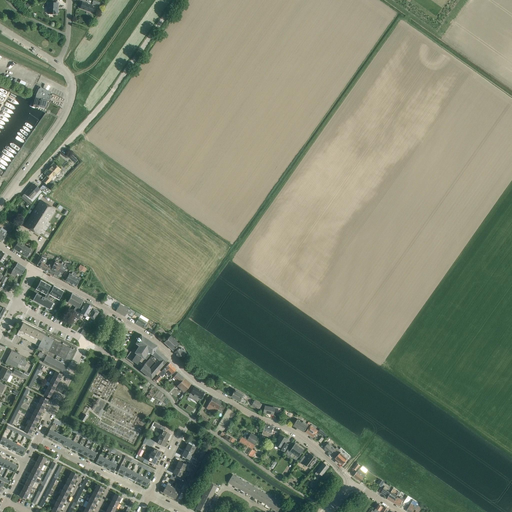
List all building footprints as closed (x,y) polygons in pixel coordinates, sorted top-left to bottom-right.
[(57,3),(48,2),(48,14),(57,14),(57,13),(58,12),(58,11),(57,10),(57,3)] [(82,2),(80,8),(90,12),(93,5),(82,2)] [(38,106),(41,106),(45,107),(48,97),(50,98),(51,95),(52,95),(52,94),(52,93),(40,87),(36,96),(40,98),(38,106)] [(42,181),(49,187),(54,182),(53,181),(63,171),(57,166),(53,163),(50,166),(51,167),(45,174),(47,176),(42,181)] [(21,197),(29,205),(42,191),(33,184),(21,197)] [(25,225),(29,228),(39,234),(55,209),(45,203),(41,200),(25,225)] [(20,238),(16,243),(14,248),(24,254),(23,255),(27,257),(28,254),(30,255),(32,251),(34,248),(31,246),(30,248),(24,244),(25,242),(20,238)] [(34,264),(39,266),(43,258),(44,258),(46,256),(42,254),(41,256),(39,256),(34,264)] [(38,267),(48,273),(52,266),(49,264),(48,266),(47,266),(43,264),(46,259),(44,258),(43,258),(39,266),(38,267)] [(20,275),(21,274),(21,273),(25,268),(17,262),(12,270),(10,274),(15,276),(17,273),(20,275)] [(48,273),(52,275),(55,269),(58,270),(61,265),(54,262),(52,266),(48,273)] [(55,269),(52,275),(57,278),(58,275),(61,277),(63,272),(66,267),(61,265),(58,270),(55,269)] [(76,273),(72,271),(70,274),(69,273),(65,280),(75,286),(79,279),(74,276),(76,273)] [(32,300),(49,309),(53,302),(50,300),(52,296),(59,300),(64,291),(53,285),(49,292),(47,291),(51,286),(40,280),(34,291),(36,293),(32,300)] [(73,310),(76,312),(79,307),(81,304),(83,299),(72,293),(69,298),(67,302),(73,305),(74,306),(75,306),(73,310)] [(116,310),(116,311),(124,316),(127,312),(128,312),(127,314),(132,316),(135,312),(130,309),(129,310),(128,309),(120,304),(116,302),(115,304),(114,305),(112,308),(116,310)] [(82,313),(86,316),(87,315),(92,307),(91,306),(89,305),(88,305),(85,303),(83,306),(81,309),(79,307),(76,312),(74,317),(78,319),(82,313)] [(87,315),(86,316),(85,318),(88,320),(89,317),(94,320),(98,312),(93,308),(90,312),(88,316),(87,315)] [(148,320),(140,315),(135,323),(143,328),(145,324),(146,322),(148,320)] [(44,333),(23,322),(16,334),(38,345),(44,333)] [(43,362),(62,372),(74,349),(70,348),(71,346),(44,333),(38,345),(36,350),(40,351),(37,356),(41,358),(42,355),(45,356),(43,362)] [(152,354),(156,348),(157,345),(141,334),(139,338),(138,337),(136,339),(137,340),(135,343),(139,346),(134,352),(136,354),(132,361),(137,364),(139,361),(141,362),(144,358),(145,358),(147,359),(150,355),(148,354),(149,354),(149,353),(149,352),(152,354)] [(172,350),(173,350),(174,351),(174,350),(174,349),(179,344),(170,335),(167,338),(164,342),(172,350)] [(140,370),(151,378),(155,374),(157,375),(160,371),(159,370),(165,363),(168,359),(156,348),(152,354),(153,354),(143,366),(140,370)] [(174,352),(178,357),(182,354),(183,354),(186,353),(183,349),(182,350),(181,348),(179,349),(179,348),(174,352)] [(5,362),(16,368),(18,363),(22,366),(24,367),(27,362),(25,361),(26,358),(16,353),(11,350),(11,351),(10,351),(8,353),(10,354),(7,358),(8,358),(8,359),(6,362),(5,362)] [(161,371),(155,379),(157,381),(161,378),(165,373),(169,377),(173,373),(176,369),(170,363),(161,371)] [(0,374),(0,378),(3,380),(6,381),(11,371),(3,367),(1,371),(2,371),(0,374)] [(12,373),(26,380),(28,376),(23,373),(23,374),(14,369),(12,373)] [(56,371),(53,377),(59,380),(62,374),(56,371)] [(175,375),(173,377),(176,380),(175,381),(178,384),(177,386),(184,392),(187,389),(189,386),(191,384),(178,372),(175,375)] [(53,377),(50,383),(56,386),(59,380),(53,377)] [(50,383),(47,389),(53,392),(56,386),(50,383)] [(205,392),(194,386),(188,397),(199,403),(205,392)] [(44,395),(45,395),(50,397),(53,392),(47,389),(44,395)] [(235,390),(234,392),(231,396),(236,399),(240,402),(242,397),(244,394),(235,390)] [(23,394),(20,400),(23,401),(25,398),(26,399),(25,401),(27,402),(29,398),(26,396),(23,394)] [(39,402),(45,405),(48,399),(42,396),(39,402)] [(212,396),(210,401),(206,408),(215,413),(222,402),(212,396)] [(252,405),(255,406),(259,409),(262,404),(258,402),(254,400),(252,405)] [(36,408),(42,411),(45,405),(39,402),(36,408)] [(265,406),(264,411),(269,413),(269,414),(274,415),(275,408),(265,406)] [(33,414),(39,417),(42,411),(36,408),(33,414)] [(30,420),(36,423),(39,417),(33,414),(30,420)] [(209,421),(202,416),(199,420),(206,425),(209,421)] [(297,420),(296,421),(293,425),(304,432),(307,428),(308,425),(303,421),(302,423),(299,421),(299,420),(298,419),(297,420)] [(27,426),(33,428),(36,423),(30,420),(27,426)] [(162,430),(159,436),(167,440),(170,434),(164,431),(165,428),(155,423),(153,426),(162,430)] [(265,424),(262,434),(270,437),(273,428),(274,427),(265,424)] [(310,425),(308,428),(305,432),(313,437),(316,433),(318,430),(310,425)] [(24,431),(30,434),(33,428),(27,426),(24,431)] [(46,435),(52,438),(55,432),(49,429),(46,435)] [(242,436),(240,441),(252,448),(255,444),(259,438),(251,433),(247,431),(246,433),(245,432),(243,434),(245,435),(243,437),(242,436)] [(52,438),(58,441),(61,435),(55,432),(52,438)] [(58,441),(64,444),(67,438),(61,435),(58,441)] [(288,439),(281,435),(275,443),(280,446),(279,447),(284,451),(288,444),(285,443),(288,439)] [(156,442),(159,444),(163,446),(167,440),(159,436),(156,442)] [(64,444),(70,447),(73,441),(67,438),(64,444)] [(5,445),(11,448),(14,442),(8,439),(5,445)] [(70,447),(76,450),(79,444),(73,441),(70,447)] [(11,448),(17,451),(20,445),(14,442),(11,448)] [(188,443),(185,449),(192,453),(195,447),(205,452),(206,449),(195,444),(194,446),(188,443)] [(290,451),(299,457),(304,450),(295,443),(290,451)] [(336,453),(338,450),(341,447),(338,445),(337,447),(335,449),(328,443),(325,446),(323,444),(321,446),(330,454),(333,451),(336,453)] [(76,450),(81,453),(85,447),(79,444),(76,450)] [(20,445),(17,451),(22,454),(25,448),(20,445)] [(81,453),(87,456),(90,450),(85,447),(81,453)] [(336,453),(334,455),(336,456),(335,458),(342,465),(350,456),(341,447),(339,449),(336,453)] [(153,448),(150,454),(158,458),(161,452),(153,448)] [(182,455),(186,458),(189,459),(192,453),(185,449),(183,452),(182,451),(180,454),(182,455)] [(90,450),(87,456),(93,459),(96,453),(90,450)] [(147,460),(150,461),(155,464),(158,458),(150,454),(147,460)] [(304,456),(299,462),(303,464),(304,463),(310,468),(317,459),(316,458),(317,457),(315,455),(313,456),(311,454),(308,457),(306,457),(304,456)] [(40,455),(37,461),(43,464),(46,458),(40,455)] [(98,457),(96,461),(102,464),(104,460),(105,458),(99,455),(98,457)] [(104,460),(102,464),(108,467),(110,463),(111,461),(105,458),(104,460)] [(8,468),(11,462),(5,459),(2,466),(8,468)] [(37,461),(34,466),(40,470),(43,464),(37,461)] [(110,463),(108,467),(113,470),(116,466),(117,464),(116,464),(111,461),(110,463)] [(179,461),(176,467),(183,471),(186,464),(179,461)] [(8,468),(14,471),(17,465),(11,462),(8,468)] [(324,462),(315,473),(317,474),(318,475),(319,473),(322,475),(329,467),(324,462)] [(117,471),(123,474),(126,468),(120,465),(117,471)] [(362,465),(357,472),(354,476),(360,481),(366,473),(365,472),(367,469),(362,465)] [(34,466),(31,472),(37,475),(40,470),(34,466)] [(176,467),(173,473),(175,474),(174,477),(177,478),(182,481),(183,478),(181,476),(183,471),(176,467)] [(123,474),(129,477),(132,471),(126,468),(123,474)] [(72,471),(68,477),(74,480),(78,474),(72,471)] [(129,477),(135,480),(138,474),(132,471),(129,477)] [(31,472),(28,478),(34,481),(37,475),(31,472)] [(135,480),(140,483),(144,477),(138,474),(135,480)] [(228,482),(234,486),(239,478),(233,474),(228,482)] [(68,477),(66,483),(72,486),(74,480),(68,477)] [(144,477),(140,483),(146,486),(150,480),(144,477)] [(28,478),(25,484),(31,487),(34,481),(28,478)] [(234,486),(241,489),(245,482),(239,478),(234,486)] [(206,489),(214,493),(217,486),(209,482),(206,489)] [(241,489),(247,493),(251,485),(245,482),(241,489)] [(66,483),(63,489),(68,492),(72,486),(66,483)] [(25,484),(22,490),(28,493),(31,487),(25,484)] [(95,489),(94,490),(100,493),(103,487),(97,484),(95,489)] [(163,492),(169,495),(172,488),(166,485),(163,492)] [(247,493),(253,497),(258,489),(251,485),(247,493)] [(387,499),(393,502),(397,496),(398,496),(400,492),(393,487),(390,492),(386,490),(387,488),(385,486),(380,493),(387,497),(387,499)] [(172,488),(169,495),(175,498),(179,491),(172,488)] [(63,489),(60,495),(65,498),(68,492),(63,489)] [(202,495),(210,499),(214,493),(206,489),(202,495)] [(253,497),(259,500),(264,493),(258,489),(253,497)] [(19,496),(25,499),(28,493),(22,490),(19,496)] [(94,490),(91,496),(97,499),(100,493),(94,490)] [(397,496),(393,502),(399,506),(403,500),(404,499),(400,497),(399,498),(397,497),(398,496),(401,492),(400,492),(398,496),(397,496)] [(115,493),(112,499),(118,502),(121,496),(115,493)] [(259,500),(266,504),(270,496),(264,493),(259,500)] [(60,495),(57,501),(62,504),(65,498),(60,495)] [(199,502),(207,506),(210,499),(202,495),(199,502)] [(91,496),(88,502),(94,505),(97,499),(91,496)] [(266,504),(272,508),(277,500),(270,496),(266,504)] [(112,499),(109,505),(116,508),(118,502),(112,499)] [(277,500),(272,508),(278,511),(283,504),(277,500)] [(54,506),(60,509),(62,504),(57,501),(54,506)] [(88,502),(85,507),(92,510),(94,505),(88,502)] [(196,508),(202,511),(203,511),(207,506),(199,502),(196,508)] [(406,511),(408,511),(414,511),(418,506),(417,505),(416,506),(411,503),(406,511)]
